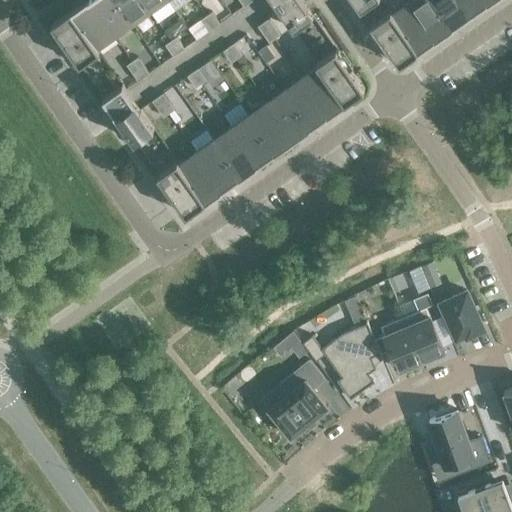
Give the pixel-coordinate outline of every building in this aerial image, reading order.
[(115,35),(89,0),(82,5),(81,3),(70,10),(97,48),(98,47),(115,35)] [(132,23),(116,0),(89,0),(115,35),(132,23)] [(150,10),(142,0),(116,0),(132,23),(150,10)] [(164,0),(142,0),(150,10),(164,0)] [(302,0),(273,0),(275,1),(294,29),(314,16),(302,0)] [(354,0),(361,9),(374,0),(354,0)] [(454,26),(435,0),(410,0),(409,1),(434,36),(442,31),(443,33),(454,26)] [(470,11),(461,0),(435,0),(454,26),(464,19),(463,16),(470,11)] [(489,1),(488,0),(461,0),(470,11),(477,6),(478,9),(489,1)] [(409,1),(392,13),(418,51),(429,43),(427,41),(434,36),(409,1)] [(97,48),(70,10),(52,23),(80,63),(99,50),(98,47),(97,48)] [(400,64),(418,51),(392,13),(391,10),(371,24),(400,64)] [(212,11),(206,15),(214,27),(220,23),(212,11)] [(214,27),(206,15),(201,19),(209,31),(214,27)] [(269,18),(264,22),(269,30),(275,26),(269,18)] [(269,30),(264,22),(258,26),(264,34),(269,30)] [(281,34),(275,26),(269,30),(275,38),(281,34)] [(275,38),(269,30),(264,34),(270,42),(275,38)] [(176,36),(171,40),(179,52),(185,48),(176,36)] [(179,52),(171,40),(165,44),(174,56),(179,52)] [(234,43),(228,47),(237,58),(242,54),(234,43)] [(267,46),(258,52),(266,63),(275,57),(267,46)] [(237,58),(228,47),(223,51),(231,62),(237,58)] [(317,62),(319,64),(320,64),(346,102),(365,88),(337,48),(317,62)] [(138,56),(132,60),(138,68),(143,64),(138,56)] [(138,68),(132,60),(126,64),(132,72),(138,68)] [(149,73),(143,64),(138,68),(144,77),(149,73)] [(320,64),(319,64),(302,76),(327,112),(334,107),(336,109),(346,102),(320,64)] [(144,77),(138,68),(132,72),(138,81),(144,77)] [(198,68),(193,71),(201,83),(207,79),(198,68)] [(201,83),(193,71),(187,75),(196,87),(201,83)] [(327,112),(302,76),(284,89),(311,126),(322,119),(320,117),(327,112)] [(92,81),(98,89),(104,85),(98,77),(92,81)] [(135,101),(123,83),(103,97),(116,114),(135,141),(154,128),(135,101)] [(311,126),(284,89),(267,101),(292,137),(299,132),(300,134),(311,126)] [(163,92),(158,96),(163,105),(169,101),(163,92)] [(163,105),(158,96),(152,100),(158,109),(163,105)] [(175,109),(169,101),(163,105),(169,113),(175,109)] [(292,137),(267,101),(249,114),(276,151),(286,144),(285,142),(292,137)] [(169,113),(163,105),(158,109),(164,117),(169,113)] [(276,151),(249,114),(231,126),(256,162),(263,157),(265,159),(276,151)] [(256,162),(231,126),(214,138),(240,176),(251,169),(249,167),(256,162)] [(240,176),(214,138),(196,151),(221,186),(228,181),(230,184),(240,176)] [(196,151),(179,163),(178,163),(205,201),(216,194),(214,191),(221,186),(196,151)] [(186,214),(205,201),(178,163),(179,163),(177,160),(158,174),(186,214)] [(433,261),(421,266),(426,276),(437,272),(433,261)] [(421,265),(410,270),(415,281),(426,276),(421,266),(421,265)] [(457,336),(467,331),(468,334),(483,327),(467,290),(442,301),(443,305),(439,307),(446,321),(450,319),(457,336)] [(418,309),(404,315),(422,359),(445,350),(427,306),(433,304),(428,292),(414,298),(418,309)] [(357,298),(346,302),(350,312),(361,308),(357,298)] [(404,315),(381,325),(384,334),(375,338),(381,353),(390,349),(399,369),(422,359),(404,315)] [(322,348),(342,376),(337,379),(351,398),(375,380),(369,372),(376,367),(371,356),(380,353),(380,355),(381,354),(381,353),(375,338),(367,320),(366,320),(367,322),(343,332),(322,348),(321,348),(322,348)] [(293,334),(285,341),(288,344),(296,345),(300,342),(293,334)] [(322,348),(312,335),(303,342),(313,355),(322,348),(321,348),(322,348)] [(310,359),(280,384),(287,393),(269,408),(290,434),(290,435),(292,436),(293,435),(306,424),(307,426),(316,418),(315,417),(327,406),(328,407),(329,405),(328,404),(314,387),(325,378),(310,359)] [(457,409),(429,419),(446,464),(468,456),(472,467),(489,460),(480,436),(469,440),(457,409)] [(458,495),(464,511),(511,511),(511,505),(504,485),(502,479),(494,482),(468,492),(466,487),(457,490),(459,495),(458,495)]
